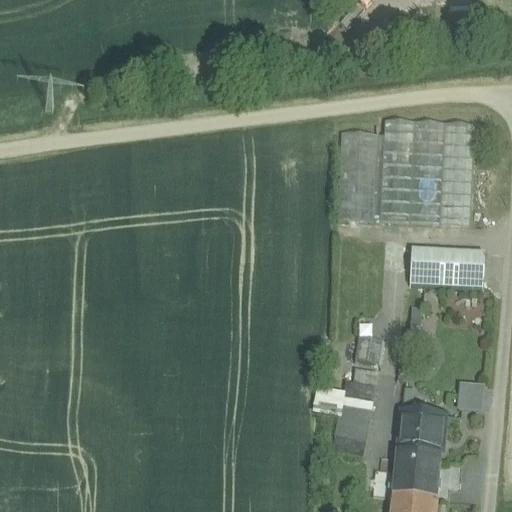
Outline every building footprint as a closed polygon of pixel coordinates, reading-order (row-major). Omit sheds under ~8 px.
[(474,129),(385,125),(384,139),(341,137),(337,225),(469,232),(474,129)] [(329,136),(279,134),(270,340),(320,342),(329,136)] [(484,256),(411,252),(409,290),(482,293),(484,256)] [(384,347),(358,342),(354,366),(380,370),(384,347)] [(376,392),(346,387),(344,403),(340,402),(339,408),(343,409),(333,454),(363,462),(376,392)] [(459,388),(458,414),(485,415),(485,388),(459,388)] [(444,421),(402,417),(398,455),(397,455),(397,456),(440,459),(444,421)] [(435,511),(440,459),(397,456),(391,511),(435,511)]
